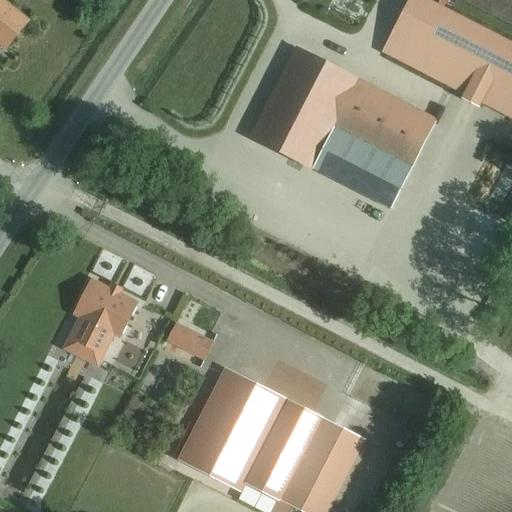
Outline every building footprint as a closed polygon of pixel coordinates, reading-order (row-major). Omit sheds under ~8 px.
[(0,0),(0,44),(6,49),(29,21),(2,0),(0,0)] [(511,119),(511,44),(426,0),(410,0),(383,53),(511,119)] [(391,209),(435,124),(356,83),(358,80),(296,49),(251,138),(312,169),(312,168),(391,209)] [(511,175),(476,158),(467,177),(491,188),(488,194),(511,205),(511,175)] [(147,269),(114,252),(98,284),(92,281),(76,314),(81,317),(70,338),(103,355),(114,334),(119,336),(136,303),(131,301),(147,269)] [(202,353),(209,340),(176,324),(170,336),(202,353)] [(225,371),(180,460),(241,491),(245,482),(286,402),(225,371)] [(322,420),(286,402),(245,482),(281,500),(322,420)] [(327,511),(364,442),(322,420),(281,500),(303,511),(327,511)]
